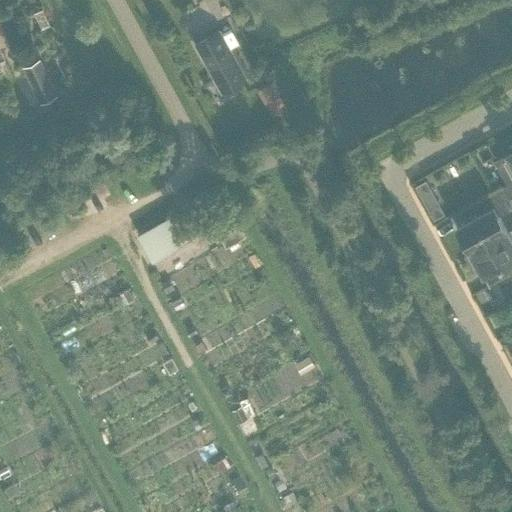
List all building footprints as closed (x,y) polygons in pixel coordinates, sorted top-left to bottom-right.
[(248,79),(220,29),(195,43),(223,92),(248,79)] [(41,60),(26,67),(31,76),(45,69),(41,60)] [(31,76),(42,99),(56,92),(45,69),(31,76)] [(273,81),(259,88),(266,103),(281,95),(273,81)] [(503,156),(494,161),(507,184),(502,187),(508,198),(511,195),(511,145),(507,148),(509,152),(503,155),(503,156)] [(478,214),(457,226),(470,249),(470,250),(507,229),(499,215),(509,209),(504,200),(508,198),(502,187),(472,204),(478,214)] [(156,256),(198,234),(184,208),(143,230),(156,256)] [(470,249),(466,252),(473,264),(477,262),(483,273),(504,262),(510,272),(511,271),(511,239),(507,229),(470,250),(470,249)] [(169,279),(161,283),(167,293),(174,289),(169,279)] [(128,289),(121,292),(127,303),(134,299),(128,289)] [(155,331),(146,336),(150,342),(158,338),(155,331)] [(162,342),(156,345),(162,355),(167,352),(162,342)] [(233,410),(239,422),(256,413),(247,397),(240,401),(242,406),(233,410)] [(225,457),(217,462),(223,471),(231,466),(225,457)]
